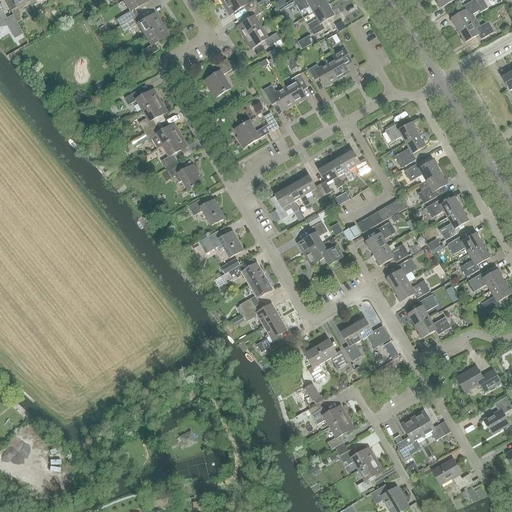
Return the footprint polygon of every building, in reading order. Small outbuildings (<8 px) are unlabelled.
[(18,11),(26,6),(29,4),(31,7),(27,0),(5,0),(4,1),(12,16),(16,23),(21,20),(20,17),(21,16),(18,11)] [(147,2),(146,0),(124,0),(123,1),(129,12),(115,20),(119,26),(137,16),(134,10),(147,2)] [(259,6),(254,0),(245,0),(244,0),(230,0),(223,4),(230,16),(243,7),(247,13),(259,6)] [(282,0),(281,0),(276,4),(279,9),(286,5),(282,0)] [(309,6),(313,13),(327,5),(324,0),(308,0),(306,1),(305,0),(296,0),(293,2),(299,12),(309,6)] [(435,0),(441,9),(454,1),(457,5),(465,0),(435,0)] [(476,21),(473,15),(479,11),(480,14),(488,9),(482,0),(478,0),(476,2),(474,0),(462,7),(464,12),(451,20),(458,32),(472,23),(473,23),(476,21)] [(327,5),(313,13),(317,20),(307,26),(313,36),(323,30),(320,25),(334,16),(327,5)] [(0,6),(0,27),(7,26),(14,39),(22,34),(16,23),(12,16),(6,19),(2,12),(3,12),(0,6)] [(237,27),(244,39),(262,28),(255,17),(263,12),(259,6),(247,13),(251,19),(237,27)] [(141,22),(137,16),(119,26),(123,33),(137,25),(143,35),(161,25),(155,13),(141,22)] [(476,29),(473,23),(472,23),(458,32),(464,43),(478,36),(481,40),(494,33),(488,22),(476,29)] [(161,25),(143,35),(150,46),(142,51),(146,58),(158,50),(154,44),(168,36),(161,25)] [(262,28),(244,39),(250,50),(264,41),(268,48),(280,41),(276,34),(268,38),(262,28)] [(117,29),(109,34),(111,38),(119,33),(117,29)] [(302,50),(313,43),(309,36),(298,43),(302,50)] [(334,60),(327,64),(336,80),(349,73),(346,68),(352,64),(344,49),(331,56),(334,60)] [(271,59),(277,55),(274,50),(267,54),(271,59)] [(295,56),(285,62),(291,72),(300,66),(295,56)] [(223,75),(233,70),(227,59),(215,66),(219,72),(204,81),(210,92),(212,91),(216,98),(231,89),(223,75)] [(324,87),(336,80),(327,64),(319,69),(317,65),(308,70),(314,81),(319,78),(324,87)] [(511,71),(511,72),(501,78),(509,92),(511,89),(511,71)] [(284,89),(294,105),(306,98),(301,89),(306,86),(300,75),(291,80),(293,83),(284,89)] [(276,93),(274,90),(271,86),(263,91),(265,95),(271,106),(276,103),(281,112),(294,105),(284,89),(276,93)] [(136,101),(142,112),(160,101),(154,90),(140,98),(136,92),(124,99),(128,106),(136,101)] [(167,113),(160,101),(142,112),(146,119),(139,124),(141,127),(144,134),(156,127),(153,121),(167,113)] [(264,136),(278,128),(270,113),(263,117),(268,125),(255,132),(249,122),(235,130),(239,137),(237,138),(243,149),(264,136)] [(402,137),(405,143),(418,136),(411,124),(399,131),(395,126),(385,132),(391,143),(402,137)] [(148,140),(151,139),(157,149),(162,146),(162,147),(180,136),(174,125),(160,133),(156,127),(144,134),(148,140)] [(180,136),(162,147),(168,157),(161,162),(165,169),(165,168),(177,162),(173,155),(187,147),(180,136)] [(418,136),(405,143),(409,149),(394,158),(401,169),(416,161),(412,155),(425,147),(418,136)] [(142,144),(138,138),(131,142),(135,148),(142,144)] [(349,171),(355,168),(360,176),(370,170),(364,160),(359,163),(352,151),(341,158),(349,171)] [(354,180),(349,171),(341,158),(330,164),(338,178),(344,174),(349,183),(354,180)] [(422,176),(426,182),(440,173),(433,161),(420,169),(417,165),(404,172),(410,183),(422,176)] [(177,162),(165,168),(167,172),(179,165),(177,162)] [(343,186),(338,178),(330,164),(319,171),(325,182),(320,185),(326,195),(331,193),(326,184),(333,180),(337,189),(343,186)] [(188,192),(202,184),(198,177),(199,176),(193,166),(184,171),(180,165),(179,165),(167,172),(171,178),(171,179),(175,177),(178,183),(182,181),(188,192)] [(111,168),(104,173),(107,177),(117,169),(116,167),(111,168)] [(167,172),(161,176),(165,182),(171,178),(167,172)] [(440,173),(426,182),(429,188),(417,195),(423,205),(437,197),(434,193),(447,185),(440,173)] [(316,201),(326,195),(320,185),(315,188),(308,176),(297,183),(305,196),(311,193),(316,201)] [(310,205),(305,196),(297,183),(286,189),(294,203),(294,202),(300,199),(305,207),(310,205)] [(294,214),(299,222),(303,219),(299,211),(294,202),(294,203),(286,189),(275,196),(281,207),(276,210),(282,220),(288,217),(285,213),(291,210),(294,214)] [(443,212),(447,218),(462,210),(455,198),(441,206),(439,201),(426,209),(432,219),(443,212)] [(407,208),(401,199),(389,205),(395,215),(407,208)] [(211,227),(224,219),(213,201),(203,207),(199,201),(188,207),(194,217),(202,212),(211,227)] [(395,215),(389,205),(383,209),(389,218),(395,215)] [(383,209),(377,212),(383,222),(389,218),(383,209)] [(462,210),(447,218),(450,224),(439,231),(445,241),(458,234),(455,229),(469,221),(462,210)] [(377,212),(372,215),(378,225),(383,222),(377,212)] [(318,215),(307,221),(310,227),(321,221),(318,215)] [(372,215),(367,218),(373,228),(378,225),(372,215)] [(367,218),(362,221),(367,231),(373,228),(367,218)] [(362,234),(367,231),(362,221),(357,224),(362,234)] [(297,245),(303,256),(323,245),(318,237),(327,232),(321,222),(311,228),(314,234),(297,245)] [(372,255),(387,246),(384,240),(396,233),(390,223),(376,230),(379,235),(366,243),(372,255)] [(350,241),(360,235),(355,225),(344,231),(350,241)] [(236,255),(243,251),(232,232),(221,239),(217,232),(200,242),(206,254),(218,247),(220,250),(223,248),(230,259),(230,258),(233,263),(237,261),(238,260),(236,255)] [(465,249),(468,255),(483,246),(476,234),(463,242),(460,238),(447,245),(453,256),(465,249)] [(323,245),(303,256),(310,267),(327,257),(331,265),(342,259),(336,247),(327,252),(323,245)] [(391,252),(387,246),(372,255),(379,266),(393,259),(396,263),(409,256),(403,245),(391,252)] [(421,250),(418,245),(415,247),(415,246),(409,249),(412,255),(421,250)] [(483,246),(468,255),(472,261),(460,268),(466,278),(479,270),(476,266),(490,258),(483,246)] [(394,291),(408,282),(405,276),(417,269),(411,259),(398,267),(400,271),(387,279),(394,291)] [(233,263),(221,269),(224,275),(240,266),(237,261),(233,263)] [(244,271),(240,266),(225,275),(221,277),(225,285),(243,275),(249,286),(265,277),(257,264),(244,271)] [(486,285),(490,291),(504,283),(498,271),(484,279),(482,274),(468,282),(474,292),(486,285)] [(244,314),(255,307),(260,304),(257,299),(272,290),(265,277),(249,286),(255,297),(239,306),(244,314)] [(412,288),(408,282),(394,291),(400,303),(414,295),(417,300),(430,292),(424,282),(412,288)] [(504,283),(490,291),(493,298),(482,304),(488,315),(501,307),(498,302),(511,295),(504,283)] [(415,327),(429,319),(426,312),(438,306),(432,295),(415,305),(418,310),(408,316),(415,327)] [(258,313),(255,307),(244,314),(242,315),(246,323),(257,316),(264,327),(279,318),(271,305),(258,313)] [(287,331),(279,318),(264,327),(268,334),(269,336),(266,337),(265,338),(266,340),(256,346),(261,354),(277,344),(274,339),(287,331)] [(433,325),(429,319),(415,327),(422,339),(435,331),(438,336),(451,328),(445,318),(433,325)] [(353,326),(361,341),(367,337),(374,349),(385,343),(377,330),(372,333),(364,319),(353,326)] [(355,345),(361,341),(353,326),(341,333),(349,347),(344,349),(352,363),(362,357),(355,345)] [(287,348),(283,341),(275,346),(279,353),(287,348)] [(316,348),(325,362),(331,359),(338,371),(348,365),(340,351),(336,354),(328,341),(316,348)] [(390,342),(383,346),(389,355),(392,360),(399,356),(396,351),(395,350),(390,342)] [(319,366),(325,362),(316,348),(305,354),(312,368),(308,370),(315,384),(325,378),(319,366)] [(484,392),(500,383),(493,370),(481,377),(475,367),(456,378),(465,393),(479,385),(484,392)] [(312,402),(313,401),(316,406),(324,401),(321,396),(320,397),(312,384),(304,389),(312,402)] [(503,415),(511,409),(511,408),(506,398),(494,405),(498,412),(483,421),(492,435),(509,425),(503,415)] [(311,415),(315,422),(317,426),(325,421),(329,428),(347,417),(340,406),(326,414),(323,408),(322,408),(311,415)] [(435,441),(445,436),(451,433),(445,422),(433,429),(423,411),(412,418),(423,437),(430,433),(435,441)] [(337,453),(346,448),(340,437),(353,429),(347,417),(329,428),(335,439),(327,443),(331,450),(334,449),(337,453)] [(411,442),(405,445),(398,449),(397,450),(403,460),(402,458),(410,454),(411,456),(421,450),(416,441),(423,437),(412,418),(401,424),(409,437),(411,442)] [(197,443),(191,431),(179,437),(185,449),(197,443)] [(397,444),(396,445),(398,449),(405,445),(411,442),(409,437),(402,441),(397,444)] [(348,452),(346,448),(337,453),(343,464),(346,462),(348,465),(353,463),(357,471),(376,460),(369,448),(355,456),(351,450),(348,452)] [(376,460),(357,471),(364,482),(357,486),(361,493),(372,486),(369,480),(382,472),(376,460)] [(437,469),(432,472),(440,486),(452,479),(459,490),(472,482),(469,475),(460,480),(457,476),(461,474),(453,460),(437,469)] [(390,511),(401,511),(407,508),(396,488),(389,492),(385,486),(375,491),(370,495),(376,505),(384,500),(390,511)] [(151,498),(153,508),(166,505),(164,495),(151,498)]
